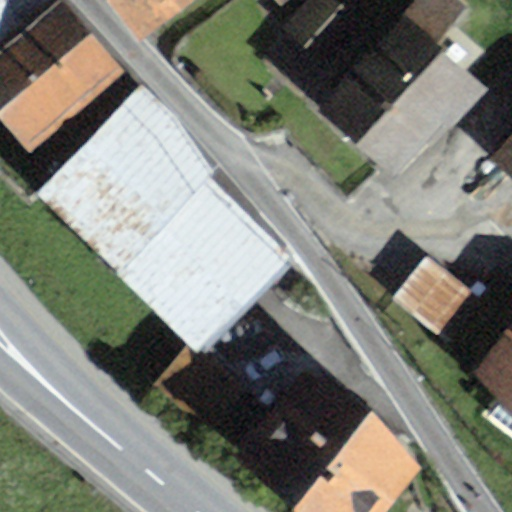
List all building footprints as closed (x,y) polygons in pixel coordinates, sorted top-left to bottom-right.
[(0,113),(33,148),(121,72),(58,0),(53,0),(0,44),(0,113)] [(0,0),(0,44),(53,0),(0,0)] [(109,0),(140,42),(196,0),(109,0)] [(330,0),(311,0),(285,31),(329,68),(363,27),(330,0)] [(459,0),(413,0),(314,109),(390,179),(474,86),(431,46),(467,6),(459,0)] [(37,193),(121,275),(207,179),(212,174),(183,125),(141,88),(37,193)] [(511,138),(492,160),(511,179),(511,138)] [(207,179),(121,275),(199,353),(293,263),(207,179)] [(478,295),(427,256),(394,298),(446,338),(478,295)] [(511,324),(476,376),(511,411),(511,324)] [(242,396),(187,347),(155,383),(206,429),(242,396)] [(370,410),(303,370),(235,458),(299,511),(382,511),(420,467),(370,410)]
